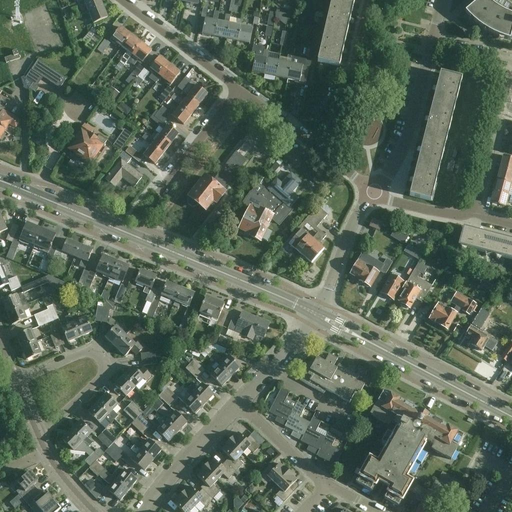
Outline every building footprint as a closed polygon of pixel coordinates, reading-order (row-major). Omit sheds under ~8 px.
[(83,0),(88,12),(102,6),(99,0),(83,0)] [(230,4),(229,11),(236,13),(239,1),(235,0),(234,5),(230,4)] [(338,67),(353,0),(331,0),(317,62),(338,67)] [(511,7),(509,5),(505,2),(501,0),(476,0),(478,2),(465,13),(469,18),(473,21),(478,25),(483,29),(487,32),(493,35),(499,37),(503,39),(510,41),(511,36),(511,7)] [(213,37),(216,21),(218,13),(213,12),(212,20),(205,19),(209,2),(204,1),(198,28),(203,28),(201,35),(213,37)] [(305,1),(303,9),(308,11),(311,2),(305,1)] [(107,19),(102,6),(88,12),(93,24),(107,19)] [(225,40),(230,18),(230,16),(225,15),(224,22),(216,21),(213,37),(225,40)] [(237,42),(241,25),(242,20),(230,18),(225,40),(237,42)] [(252,28),(241,25),(237,42),(249,44),(252,28)] [(115,43),(121,47),(130,35),(120,28),(110,41),(114,44),(115,43)] [(93,51),(103,39),(95,33),(86,45),(93,51)] [(123,65),(131,55),(140,43),(130,35),(121,47),(127,52),(119,62),(123,65)] [(101,54),(109,44),(104,40),(96,51),(101,54)] [(151,51),(140,43),(131,55),(137,60),(136,61),(141,64),(151,51)] [(253,46),(251,52),(255,53),(251,74),(263,76),(268,52),(264,51),(264,48),(257,46),(253,46)] [(13,55),(4,59),(6,64),(20,59),(17,51),(12,52),(13,55)] [(263,76),(275,78),(278,62),(276,61),(278,54),(268,52),(263,76)] [(275,78),(287,81),(290,64),(292,56),(287,55),(287,58),(279,57),(278,62),(275,78)] [(299,83),(299,81),(299,78),(307,80),(311,62),(307,62),(307,59),(292,56),(290,64),(287,81),(299,83)] [(158,57),(148,70),(152,73),(149,78),(155,83),(159,77),(169,65),(158,57)] [(26,79),(33,83),(29,89),(35,93),(38,89),(36,87),(42,78),(59,90),(65,80),(38,61),(26,79)] [(138,65),(132,74),(136,78),(143,69),(138,65)] [(179,73),(169,65),(159,77),(165,81),(165,83),(169,86),(179,73)] [(143,69),(136,78),(141,81),(148,73),(143,69)] [(410,196),(430,201),(461,79),(440,74),(410,196)] [(24,77),(20,79),(23,89),(27,92),(29,89),(33,83),(26,79),(24,77)] [(182,92),(190,82),(185,78),(177,88),(182,92)] [(190,82),(182,92),(188,97),(198,105),(206,95),(190,82)] [(163,101),(171,92),(166,88),(158,98),(163,101)] [(94,90),(90,95),(96,100),(100,95),(94,90)] [(108,90),(103,97),(111,104),(117,97),(108,90)] [(170,99),(180,107),(190,115),(198,105),(188,97),(184,102),(174,94),(170,99)] [(120,103),(116,108),(126,116),(130,111),(120,103)] [(183,125),(190,115),(180,107),(172,117),(183,125)] [(161,108),(158,112),(166,119),(170,114),(161,108)] [(0,138),(13,117),(3,111),(0,116),(0,138)] [(158,112),(154,117),(162,124),(166,119),(158,112)] [(164,130),(159,136),(170,145),(178,135),(165,124),(162,129),(164,130)] [(99,135),(97,139),(91,135),(93,132),(84,125),(79,132),(81,133),(68,150),(90,165),(107,141),(99,135)] [(140,134),(138,136),(141,139),(147,143),(150,138),(145,134),(140,134)] [(155,142),(151,146),(162,155),(170,145),(159,136),(157,135),(153,140),(155,142)] [(120,136),(116,142),(123,147),(127,141),(120,136)] [(154,165),(162,155),(151,146),(147,151),(143,148),(138,154),(142,158),(143,156),(154,165)] [(142,158),(138,154),(129,148),(125,152),(138,162),(142,158)] [(127,164),(130,159),(122,153),(118,157),(127,164)] [(191,208),(195,207),(197,205),(205,211),(213,202),(216,204),(224,194),(221,191),(245,161),(237,154),(212,185),(204,178),(188,198),(189,199),(187,201),(187,205),(191,208)] [(511,158),(503,157),(500,169),(511,171),(511,158)] [(134,187),(141,178),(121,161),(105,180),(114,187),(122,178),(134,187)] [(278,166),(275,162),(269,169),(273,172),(278,166)] [(511,171),(500,169),(497,180),(511,184),(511,178),(511,171)] [(250,209),(240,229),(251,235),(250,237),(260,242),(261,239),(266,242),(271,233),(266,231),(272,218),(273,215),(272,215),(279,207),(280,208),(283,204),(288,208),(297,198),(292,193),(301,183),(291,173),(281,184),(276,179),(267,190),(266,189),(265,190),(263,188),(258,195),(266,202),(262,209),(261,209),(260,213),(259,213),(250,209)] [(497,180),(494,192),(511,196),(511,191),(509,190),(511,184),(497,180)] [(257,183),(250,192),(257,197),(258,195),(263,188),(264,188),(257,183)] [(511,203),(511,196),(494,192),(491,203),(505,207),(506,202),(511,203)] [(318,245),(326,236),(317,227),(327,215),(317,207),(298,229),(300,230),(288,244),(311,264),(323,249),(318,245)] [(378,230),(381,223),(372,220),(370,227),(378,230)] [(12,224),(6,241),(12,243),(17,232),(19,227),(12,224)] [(12,243),(10,248),(16,251),(19,243),(26,245),(27,243),(34,246),(40,229),(27,224),(22,235),(17,232),(12,243)] [(460,236),(458,246),(470,249),(481,252),(493,255),(498,237),(486,234),(482,233),(478,232),(475,231),(463,228),(461,236),(460,236)] [(51,262),(51,260),(52,259),(56,249),(51,247),(55,236),(40,229),(34,246),(42,249),(41,252),(47,254),(45,260),(46,260),(51,262)] [(401,234),(397,241),(403,245),(408,238),(401,234)] [(498,237),(493,255),(504,258),(511,260),(511,240),(509,240),(498,237)] [(58,262),(59,260),(59,259),(65,261),(67,255),(74,258),(79,246),(66,240),(62,252),(56,249),(52,259),(54,260),(58,262)] [(85,269),(89,260),(92,251),(79,246),(74,258),(82,261),(79,267),(85,269)] [(415,250),(411,256),(418,260),(422,254),(415,250)] [(379,272),(382,266),(362,254),(350,274),(360,280),(359,281),(363,284),(364,286),(367,288),(369,287),(370,288),(379,272)] [(96,273),(109,278),(116,262),(103,256),(96,273)] [(45,260),(40,273),(46,275),(51,262),(46,260),(45,260)] [(379,272),(385,276),(392,264),(386,260),(382,266),(379,272)] [(129,267),(116,262),(109,278),(122,283),(129,267)] [(419,264),(415,270),(403,290),(405,291),(398,302),(402,305),(403,307),(407,310),(409,309),(410,309),(416,300),(422,304),(432,287),(418,279),(420,274),(423,276),(427,269),(419,264)] [(11,292),(21,288),(16,278),(7,281),(1,267),(0,267),(0,288),(8,285),(11,292)] [(84,271),(77,288),(82,290),(84,287),(89,273),(84,271)] [(141,271),(136,283),(145,287),(143,293),(148,295),(145,302),(151,305),(153,300),(157,292),(151,289),(156,277),(141,271)] [(89,273),(84,287),(89,289),(96,275),(90,272),(89,273)] [(393,301),(403,284),(396,279),(398,276),(393,273),(391,276),(381,294),(386,296),(386,298),(390,301),(392,300),(393,301)] [(45,278),(21,288),(23,294),(47,284),(45,278)] [(489,280),(485,287),(492,291),(496,284),(489,280)] [(159,301),(172,307),(174,302),(180,289),(167,283),(159,301)] [(127,288),(121,285),(115,300),(121,302),(127,288)] [(180,304),(189,308),(194,294),(180,289),(174,302),(172,307),(178,309),(180,304)] [(2,302),(7,314),(21,308),(27,305),(23,296),(20,294),(2,302)] [(27,303),(37,300),(36,294),(26,297),(27,303)] [(476,305),(456,294),(451,303),(456,306),(452,313),(438,305),(429,320),(439,326),(438,326),(447,331),(459,310),(470,316),(476,305)] [(221,329),(228,314),(222,311),(224,306),(206,298),(199,313),(217,320),(215,326),(221,329)] [(151,305),(147,316),(153,319),(159,303),(153,300),(151,305)] [(26,320),(23,312),(29,310),(27,305),(21,308),(7,314),(12,326),(26,320)] [(47,310),(50,316),(52,322),(55,321),(58,320),(52,306),(46,308),(47,310)] [(97,307),(94,322),(100,323),(103,308),(97,307)] [(103,308),(100,323),(106,324),(109,309),(103,308)] [(181,323),(187,310),(182,308),(177,322),(181,323)] [(47,310),(34,316),(36,322),(50,316),(47,310)] [(261,344),(269,324),(242,313),(240,319),(233,316),(228,330),(261,344)] [(179,330),(185,332),(192,316),(186,314),(179,330)] [(491,351),(496,343),(482,334),(483,333),(479,330),(486,320),(478,315),(470,327),(466,334),(473,339),(470,345),(481,352),(482,350),(484,347),(491,351)] [(50,316),(36,322),(39,328),(52,322),(50,316)] [(68,325),(62,328),(68,343),(79,338),(73,323),(70,316),(65,318),(68,325)] [(85,319),(73,323),(79,338),(91,333),(85,319)] [(105,339),(114,347),(125,336),(116,327),(105,339)] [(16,337),(21,349),(36,343),(31,331),(16,337)] [(40,345),(49,338),(43,332),(35,339),(40,345)] [(55,348),(62,346),(57,334),(56,334),(50,337),(55,348)] [(135,345),(125,336),(114,347),(124,357),(130,350),(136,356),(143,349),(137,343),(135,345)] [(219,338),(217,344),(223,346),(225,340),(219,338)] [(41,354),(36,343),(21,349),(26,360),(41,354)] [(222,355),(225,350),(210,343),(205,348),(222,355)] [(511,344),(511,345),(501,359),(507,363),(511,354),(511,344)] [(348,366),(346,370),(339,366),(343,358),(339,356),(336,360),(321,351),(316,359),(312,357),(308,365),(304,362),(299,371),(303,373),(299,381),(323,394),(325,390),(349,404),(353,396),(357,398),(364,386),(368,388),(372,380),(365,375),(367,372),(358,367),(356,371),(348,366)] [(156,353),(141,354),(141,361),(156,359),(156,353)] [(228,357),(219,367),(231,378),(240,368),(228,357)] [(193,360),(189,365),(200,375),(204,371),(193,360)] [(189,365),(185,369),(196,380),(200,375),(189,365)] [(222,387),(231,378),(219,367),(210,376),(222,387)] [(132,368),(123,377),(134,388),(144,379),(146,381),(151,376),(143,368),(138,373),(132,368)] [(126,397),(134,388),(123,377),(114,386),(126,397)] [(192,386),(188,390),(192,394),(204,406),(213,397),(201,385),(196,391),(192,386)] [(166,388),(162,393),(173,403),(177,399),(166,388)] [(278,424),(284,427),(285,427),(294,409),(296,404),(286,399),(289,393),(280,389),(268,413),(281,419),(278,424)] [(355,483),(371,492),(374,486),(375,487),(378,482),(389,488),(386,493),(387,493),(384,499),(398,507),(401,501),(402,502),(408,490),(416,494),(415,497),(416,499),(417,501),(422,503),(416,511),(431,511),(432,510),(434,511),(439,503),(437,502),(439,498),(444,501),(450,490),(436,483),(435,482),(429,492),(428,492),(412,483),(413,482),(406,479),(415,463),(421,466),(427,455),(421,451),(425,446),(424,445),(425,442),(433,446),(431,450),(444,458),(444,457),(450,460),(464,436),(458,433),(458,432),(447,426),(447,427),(429,416),(419,410),(400,400),(401,400),(390,394),(389,394),(383,391),(370,415),(376,418),(375,419),(389,426),(391,422),(398,427),(397,430),(396,429),(393,435),(387,432),(380,443),(386,446),(377,462),(369,458),(358,477),(359,477),(355,483)] [(162,393),(158,397),(169,407),(173,403),(162,393)] [(195,415),(204,406),(192,394),(183,404),(195,415)] [(106,395),(97,404),(108,415),(113,421),(118,417),(112,411),(117,406),(106,395)] [(157,399),(151,405),(156,409),(161,403),(157,399)] [(132,403),(127,408),(138,418),(140,416),(142,413),(132,403)] [(113,421),(108,415),(97,404),(88,413),(99,424),(105,419),(110,424),(113,421)] [(294,438),(300,441),(310,423),(309,423),(299,418),(304,408),(296,404),(294,409),(285,427),(284,427),(297,434),(294,438)] [(127,408),(123,412),(134,422),(135,420),(138,418),(127,408)] [(175,413),(166,422),(177,433),(186,424),(175,413)] [(140,416),(138,418),(135,420),(147,431),(151,426),(140,416)] [(160,417),(156,421),(162,427),(157,432),(168,443),(177,433),(166,422),(160,417)] [(310,453),(316,456),(325,438),(315,432),(320,422),(312,418),(309,423),(310,423),(300,441),(300,442),(313,448),(310,453)] [(135,420),(134,422),(131,425),(142,435),(147,431),(135,420)] [(80,422),(70,431),(82,443),(88,448),(92,444),(86,438),(91,433),(80,422)] [(343,434),(331,428),(328,433),(336,437),(346,442),(351,433),(345,430),(343,434)] [(105,430),(100,435),(111,445),(113,443),(116,440),(105,430)] [(90,467),(95,462),(99,458),(93,453),(82,443),(70,431),(62,440),(70,448),(70,452),(85,454),(89,457),(84,462),(90,467)] [(233,436),(229,441),(243,454),(247,448),(253,454),(261,446),(250,436),(246,440),(238,433),(234,437),(233,436)] [(328,433),(325,438),(316,456),(328,463),(326,467),(332,470),(332,471),(342,452),(331,447),(336,437),(328,433)] [(100,435),(97,439),(108,449),(109,448),(111,445),(100,435)] [(134,446),(140,451),(152,461),(161,451),(148,441),(144,447),(138,442),(134,446)] [(229,458),(225,462),(236,472),(243,464),(238,459),(243,454),(229,441),(224,446),(225,447),(221,451),(229,458)] [(113,443),(111,445),(109,448),(120,458),(124,454),(113,443)] [(144,472),(152,461),(140,451),(134,446),(131,451),(136,456),(132,461),(144,472)] [(108,449),(104,452),(115,463),(120,458),(109,448),(108,449)] [(270,448),(266,453),(270,457),(274,452),(270,448)] [(208,462),(204,467),(218,480),(223,475),(228,480),(236,472),(225,462),(221,466),(213,459),(209,463),(208,462)] [(90,467),(88,469),(97,477),(98,476),(111,487),(107,491),(120,501),(128,491),(116,481),(111,477),(103,471),(104,470),(95,462),(90,467)] [(270,480),(276,485),(288,472),(284,467),(283,468),(279,464),(272,472),(267,468),(257,478),(265,486),(270,480)] [(119,467),(111,477),(116,481),(128,491),(136,481),(119,467)] [(200,488),(202,490),(212,500),(220,492),(213,485),(218,480),(204,467),(199,472),(200,473),(197,477),(204,484),(200,488)] [(293,476),(288,472),(276,485),(281,490),(276,496),(283,503),(293,492),(289,488),(296,481),(292,477),(293,476)] [(442,472),(436,483),(450,490),(457,495),(463,484),(455,480),(442,472)] [(16,492),(24,501),(37,490),(33,486),(37,482),(29,473),(17,483),(21,488),(16,492)] [(90,481),(85,484),(91,491),(95,487),(90,481)] [(185,490),(181,495),(194,508),(199,502),(205,508),(212,500),(202,490),(197,494),(190,487),(186,491),(185,490)] [(37,490),(24,501),(29,507),(31,509),(36,505),(40,511),(53,500),(45,491),(41,495),(37,490)] [(180,511),(190,511),(194,508),(181,495),(176,499),(177,500),(173,504),(181,511),(180,511)] [(244,496),(240,501),(243,504),(248,499),(244,496)] [(236,498),(233,501),(233,508),(237,511),(243,504),(236,498)] [(57,511),(60,509),(53,500),(40,511),(41,511),(57,511)]
